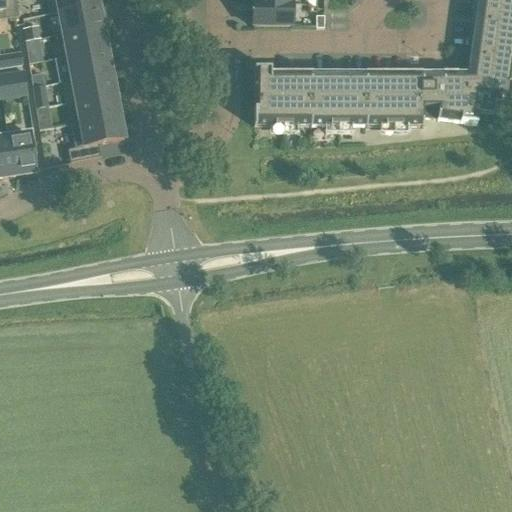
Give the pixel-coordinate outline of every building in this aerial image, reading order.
[(0,0),(0,22),(18,19),(15,0),(0,0)] [(45,0),(49,18),(58,16),(58,14),(98,7),(96,0),(45,0)] [(510,105),(511,88),(511,0),(484,0),(473,82),(389,82),(312,82),(270,82),(254,82),(254,129),(378,129),(421,129),(421,130),(422,130),(422,120),(437,122),(437,123),(439,124),(439,122),(476,128),(480,101),(510,105)] [(291,29),(291,6),(290,6),(254,6),(253,6),(253,29),(291,29)] [(100,17),(98,7),(58,14),(58,16),(62,37),(106,29),(104,16),(100,17)] [(324,18),(316,18),(316,31),(324,31),(324,18)] [(109,41),(106,29),(62,37),(67,59),(107,52),(105,42),(109,41)] [(31,30),(23,31),(25,43),(33,42),(31,30)] [(33,42),(25,43),(29,67),(43,64),(39,41),(33,42)] [(111,75),(107,52),(67,59),(71,83),(111,75)] [(20,55),(0,58),(0,70),(22,67),(20,55)] [(23,73),(0,76),(0,88),(25,85),(23,73)] [(115,96),(111,75),(71,83),(62,84),(66,107),(76,106),(75,104),(115,96)] [(38,77),(30,79),(32,91),(32,90),(40,89),(38,77)] [(40,89),(32,90),(36,112),(48,110),(44,88),(40,89)] [(119,118),(115,96),(75,104),(76,106),(79,124),(79,125),(119,118)] [(124,142),(119,118),(79,125),(79,124),(70,126),(74,151),(67,152),(70,166),(100,160),(98,147),(124,142)] [(50,123),(38,125),(39,133),(51,131),(50,123)] [(30,136),(8,139),(14,179),(36,175),(30,136)] [(0,180),(14,179),(8,139),(0,140),(0,180)]
